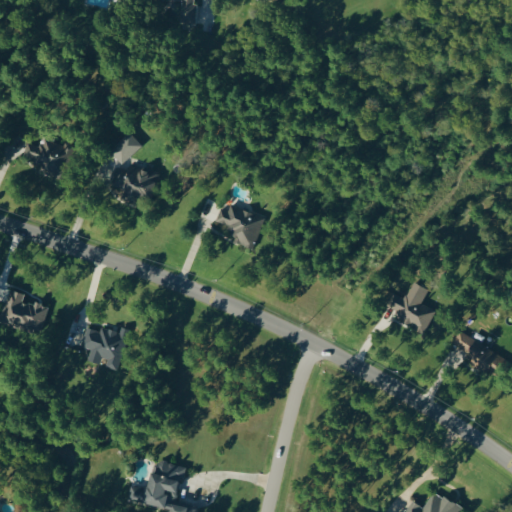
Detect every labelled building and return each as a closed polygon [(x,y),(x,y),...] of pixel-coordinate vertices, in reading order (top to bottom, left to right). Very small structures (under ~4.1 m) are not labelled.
[(141,145),(128,132),(109,150),(121,163),(141,145)] [(73,144),(64,140),(62,144),(44,138),(41,146),(27,141),(20,162),(61,176),(73,144)] [(111,185),(128,189),(125,201),(138,204),(141,192),(152,194),(157,172),(129,165),(128,170),(115,167),(111,185)] [(264,217),(229,204),(227,210),(219,207),(214,222),(236,231),(232,241),(252,248),(264,217)] [(0,318),(0,320),(40,331),(47,306),(22,299),(23,293),(8,289),(0,318)] [(425,331),(435,309),(404,295),(403,298),(391,292),(382,311),(425,331)] [(117,370),(129,329),(120,326),(119,331),(100,326),(99,331),(86,327),(81,346),(90,349),(87,360),(102,364),(102,365),(117,370)] [(504,359),(459,329),(449,346),(494,375),(504,359)] [(127,500),(169,508),(167,511),(196,511),(197,507),(175,503),(182,465),(152,459),(147,489),(130,485),(127,500)] [(459,511),(462,507),(432,490),(423,507),(410,500),(403,511),(459,511)]
